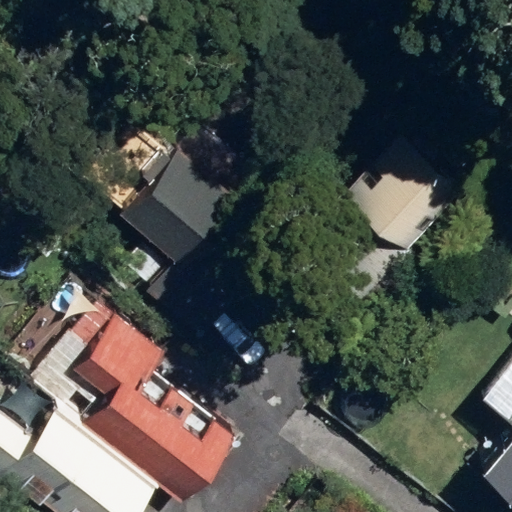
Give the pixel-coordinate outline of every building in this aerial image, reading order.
[(118,112),(72,156),(161,250),(207,206),(118,112)] [(339,179),(403,240),(462,177),(398,117),(339,179)] [(61,273),(86,291),(129,231),(51,174),(7,234),(61,273)] [(141,278),(199,329),(231,293),(172,242),(163,253),(140,234),(122,255),(144,275),(141,278)] [(76,409),(153,472),(179,492),(232,426),(149,358),(161,342),(96,289),(66,324),(85,339),(71,357),(99,379),(76,409)] [(120,511),(153,472),(76,409),(44,383),(42,386),(17,366),(0,386),(0,485),(1,486),(13,473),(61,511),(120,511)] [(475,456),(511,487),(511,398),(505,407),(511,413),(475,456)]
